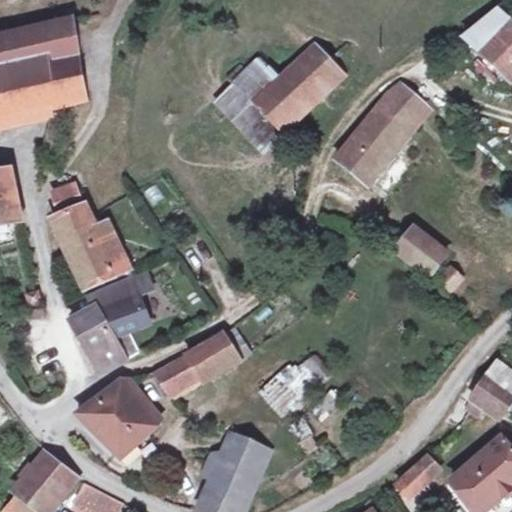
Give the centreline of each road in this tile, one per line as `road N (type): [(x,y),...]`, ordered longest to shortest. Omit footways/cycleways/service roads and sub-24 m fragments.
road 1 (residential): [(303,511),(406,445),(511,318)]
road 2 (track): [(38,229),(47,191),(100,108),(106,34),(124,0)]
road 3 (unclassified): [(162,511),(75,465),(0,381)]
